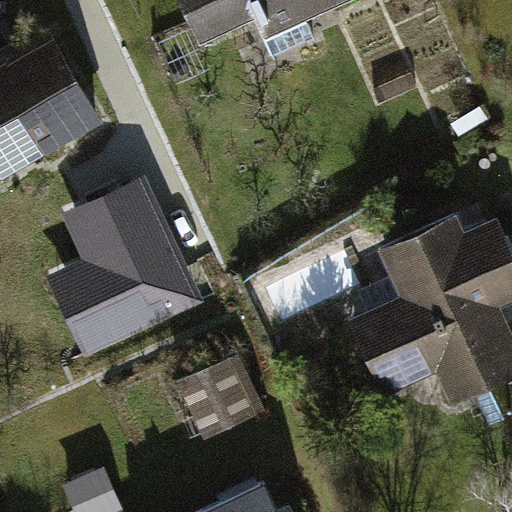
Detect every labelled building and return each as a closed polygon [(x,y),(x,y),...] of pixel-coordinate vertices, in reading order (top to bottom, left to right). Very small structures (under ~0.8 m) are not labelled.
[(188,0),(203,32),(259,6),(262,14),(258,16),(274,52),(315,34),(305,11),(330,0),(188,0)] [(0,153),(32,135),(39,147),(97,114),(53,37),(0,67),(0,153)] [(139,182),(76,211),(98,260),(80,268),(110,331),(191,294),(139,182)] [(357,318),(387,385),(416,373),(423,350),(442,342),(453,364),(444,369),(456,395),(481,384),(490,402),(485,405),(492,422),(505,415),(511,430),(511,340),(495,302),(511,294),(511,249),(498,220),(464,236),(455,216),(388,246),(399,270),(361,288),(372,312),(357,318)] [(90,341),(110,331),(80,268),(60,278),(90,341)] [(441,361),(444,369),(453,364),(442,342),(423,350),(416,373),(441,361)] [(256,412),(229,355),(179,378),(207,436),(256,412)] [(85,511),(124,511),(106,466),(73,479),(85,511)] [(281,511),(267,480),(197,511),(281,511)]
